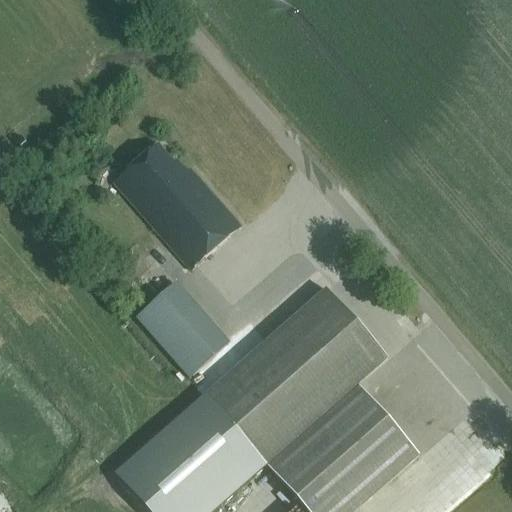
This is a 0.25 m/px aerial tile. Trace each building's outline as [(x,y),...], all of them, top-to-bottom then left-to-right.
[(189,272),(240,229),(190,171),(186,174),(175,162),(173,164),(158,146),(114,184),(189,272)] [(74,264),(53,272),(63,298),(83,291),(74,264)] [(227,343),(175,285),(136,319),(188,378),(227,343)] [(386,359),(325,289),(203,396),(113,475),(145,511),(211,511),(265,466),(305,511),(352,511),(417,455),(356,385),(386,359)] [(419,346),(380,387),(394,400),(432,359),(419,346)]
